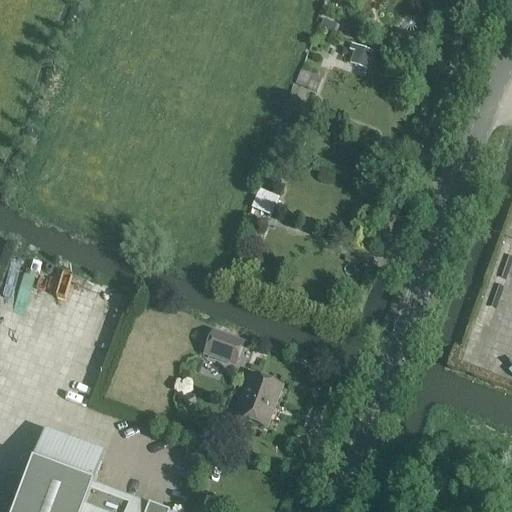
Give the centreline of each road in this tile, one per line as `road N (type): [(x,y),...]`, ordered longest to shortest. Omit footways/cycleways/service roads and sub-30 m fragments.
road 1 (unclassified): [(338,511),(511,44)]
road 2 (unknown): [(0,463),(13,430),(46,421),(155,464)]
